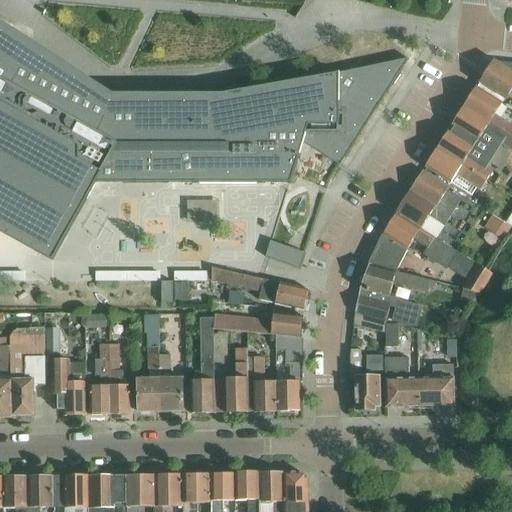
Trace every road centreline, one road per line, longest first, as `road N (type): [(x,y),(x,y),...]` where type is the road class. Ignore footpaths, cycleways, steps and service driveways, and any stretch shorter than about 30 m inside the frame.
road 1 (residential): [(328,447),(325,343),(339,258),(462,66),(466,31)]
road 2 (residential): [(0,454),(328,447)]
road 3 (residential): [(328,447),(511,441)]
